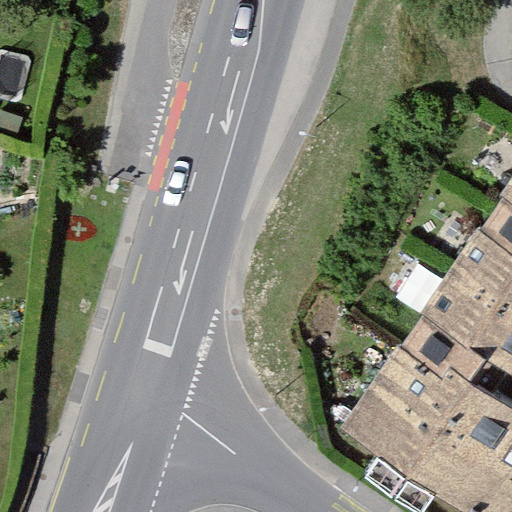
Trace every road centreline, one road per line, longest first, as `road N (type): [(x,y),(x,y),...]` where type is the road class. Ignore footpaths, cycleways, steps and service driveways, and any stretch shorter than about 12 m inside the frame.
road 1 (secondary): [(131,416),(255,0)]
road 2 (unclassified): [(131,416),(181,432),(320,511)]
